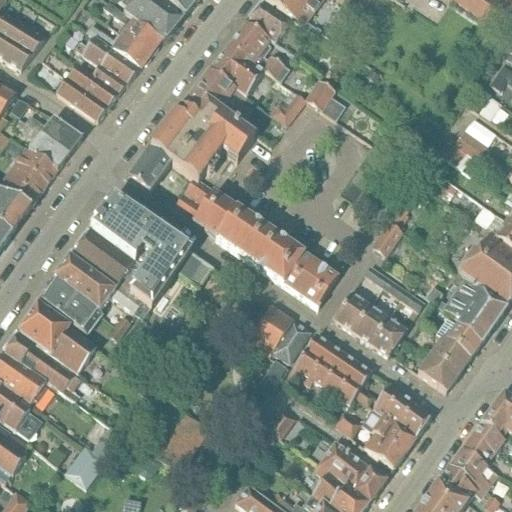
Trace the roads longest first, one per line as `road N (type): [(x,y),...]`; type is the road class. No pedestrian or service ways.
road 1 (residential): [(455,422),(95,175)]
road 2 (residential): [(113,151),(233,0)]
road 3 (residential): [(0,304),(95,175)]
road 4 (residential): [(113,151),(0,77)]
